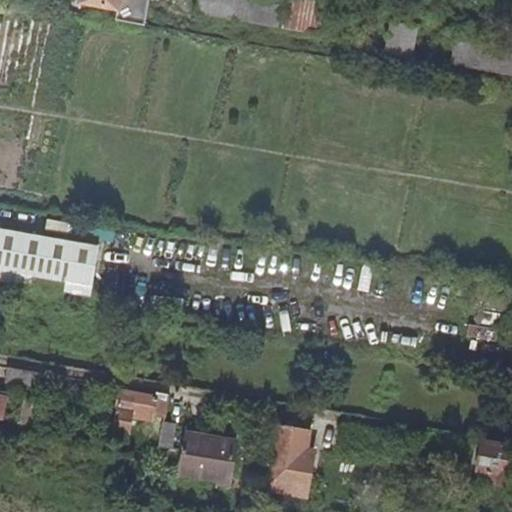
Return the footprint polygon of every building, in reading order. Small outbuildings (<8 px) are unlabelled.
[(119,9),(117,21),(146,26),(150,0),(81,0),(81,2),(119,9)] [(281,0),(200,0),(198,10),(277,25),(281,0)] [(511,43),(456,40),(454,65),(511,68),(511,43)] [(97,246),(0,228),(0,280),(88,296),(97,246)] [(43,385),(45,374),(8,367),(6,379),(21,382),(20,386),(37,389),(38,384),(43,385)] [(165,417),(169,395),(156,393),(156,397),(120,391),(116,410),(111,439),(129,442),(132,418),(150,421),(151,415),(165,417)] [(0,419),(10,422),(11,415),(2,413),(5,397),(0,396),(0,419)] [(176,424),(164,422),(160,445),(172,447),(176,424)] [(371,452),(375,429),(344,424),(341,446),(371,452)] [(292,429),(287,428),(275,426),(265,488),(306,495),(314,452),(306,451),(309,432),(292,429)] [(181,451),(233,460),(236,441),(185,432),(181,451)] [(503,444),(482,440),(476,470),(477,470),(476,476),(503,481),(506,465),(499,463),(503,444)] [(229,482),(233,460),(181,451),(177,473),(229,482)] [(306,495),(265,488),(263,494),(305,501),(306,495)]
